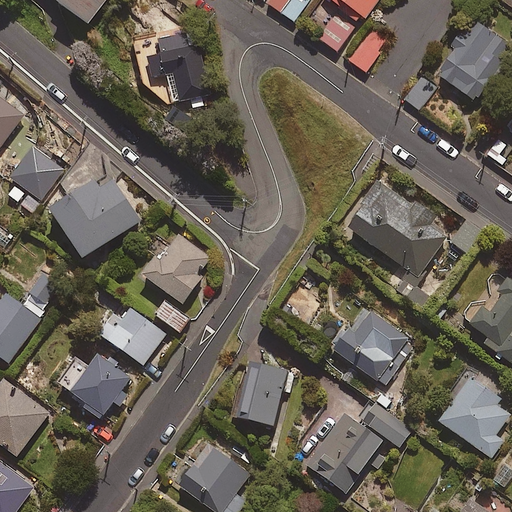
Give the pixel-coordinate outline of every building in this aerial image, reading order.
[(62,0),(60,4),(90,26),(108,0),(62,0)] [(308,4),(303,0),(291,0),(281,14),(293,24),(308,4)] [(364,21),(378,0),(325,0),(339,10),(318,40),(337,53),(361,19),(364,21)] [(511,50),(470,22),(433,76),(474,104),(511,50)] [(213,94),(194,29),(160,39),(164,55),(150,59),(155,78),(170,74),(179,104),(213,94)] [(352,63),(365,72),(388,39),(374,30),(352,63)] [(437,89),(423,77),(404,100),(418,111),(437,89)] [(0,151),(25,117),(0,98),(0,151)] [(143,222),(110,174),(54,211),(87,259),(143,222)] [(345,230),(406,272),(400,280),(412,288),(450,234),(435,224),(437,221),(412,204),(410,206),(377,184),(345,230)] [(212,258),(180,235),(162,260),(155,256),(142,274),(186,305),(205,278),(200,274),(212,258)] [(0,356),(11,364),(48,312),(44,309),(61,285),(44,273),(22,304),(9,294),(0,306),(0,356)] [(480,312),(470,326),(488,339),(483,346),(511,366),(511,284),(511,285),(489,318),(480,312)] [(192,319),(167,302),(157,316),(182,333),(192,319)] [(168,335),(132,309),(125,320),(119,315),(104,336),(145,366),(168,335)] [(417,345),(369,309),(337,351),(386,387),(417,345)] [(102,356),(75,394),(91,405),(88,410),(103,421),(116,403),(122,407),(130,397),(123,393),(133,379),(102,356)] [(291,372),(252,362),(238,418),(277,428),(291,372)] [(77,373),(63,364),(51,380),(65,390),(77,373)] [(501,396),(467,375),(436,425),(492,459),(502,442),(494,438),(508,415),(494,407),(501,396)] [(51,414),(6,382),(0,390),(0,443),(19,457),(51,414)] [(412,432),(377,407),(363,426),(346,414),(309,465),(348,494),(388,439),(400,448),(412,432)] [(252,473),(211,445),(182,488),(215,511),(239,511),(246,502),(237,495),(252,473)] [(18,511),(37,488),(0,460),(0,511),(18,511)] [(511,477),(511,473),(500,465),(490,479),(505,489),(511,477)] [(493,511),(475,499),(465,511),(493,511)]
